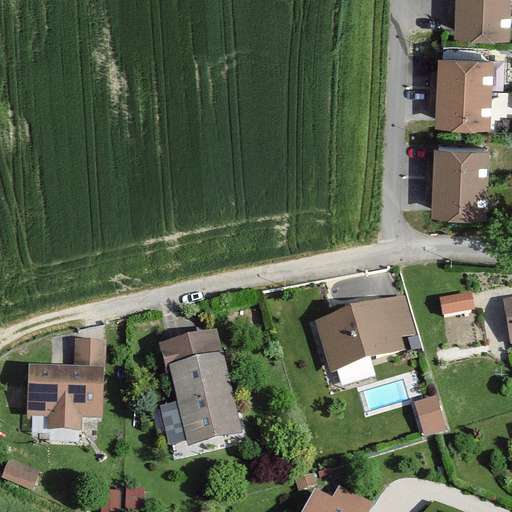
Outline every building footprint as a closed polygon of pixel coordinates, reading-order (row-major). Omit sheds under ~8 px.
[(500,1),(473,0),(443,0),(443,15),(453,16),(453,32),(499,33),(500,1)] [(432,88),(488,89),(489,58),(443,56),(443,72),(432,72),(432,88)] [(488,89),(432,88),(431,104),(442,105),(441,120),(487,122),(488,89)] [(434,176),(490,178),(491,146),(445,145),(445,160),(434,160),(434,176)] [(490,178),(434,176),(433,192),(444,193),(443,209),(489,210),(490,178)] [(446,315),(472,309),(468,295),(444,300),(446,315)] [(392,307),(384,310),(398,353),(413,349),(399,305),(392,307)] [(255,306),(234,312),(237,323),(258,317),(255,306)] [(384,310),(319,329),(333,373),(398,353),(384,310)] [(186,420),(218,410),(217,403),(229,401),(219,363),(212,339),(165,352),(171,379),(176,378),(185,416),(186,420)] [(78,369),(102,369),(103,345),(91,344),(79,344),(78,369)] [(77,376),(37,374),(35,412),(54,413),(53,427),(80,427),(80,413),(99,413),(101,376),(77,376)] [(227,438),(218,410),(186,420),(192,443),(193,446),(227,438)] [(438,413),(420,419),(425,433),(443,428),(438,413)] [(186,420),(185,416),(170,420),(177,447),(192,443),(186,420)] [(36,476),(9,465),(3,481),(30,491),(36,476)] [(144,489),(129,490),(129,511),(142,511),(142,508),(145,508),(144,489)] [(332,506),(344,511),(362,511),(367,505),(339,491),(332,506)] [(121,511),(120,493),(105,494),(105,511),(121,511)] [(344,511),(332,506),(319,500),(312,511),(344,511)]
